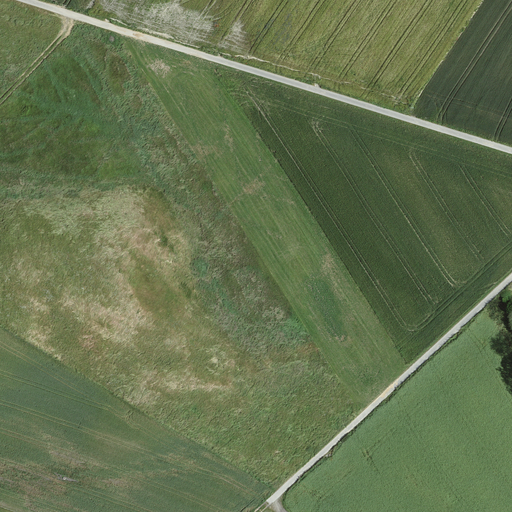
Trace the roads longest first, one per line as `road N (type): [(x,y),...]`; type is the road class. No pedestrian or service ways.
road 1 (track): [(511,151),(25,0)]
road 2 (track): [(283,511),(273,498),(511,281)]
